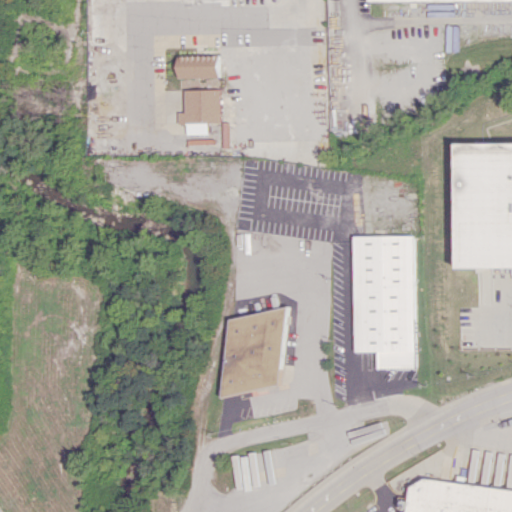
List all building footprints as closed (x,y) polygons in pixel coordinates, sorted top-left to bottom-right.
[(221,77),(220,54),(179,55),(179,78),(221,77)] [(187,112),(180,112),(180,123),(188,123),(188,134),(210,134),(210,122),(222,122),(222,89),(186,89),(187,112)] [(461,267),(511,266),(511,142),(461,143),(461,267)] [(357,351),(377,351),(378,368),(416,368),(415,235),(355,235),(357,351)] [(282,385),(290,307),(233,317),(225,394),(225,395),(282,385)] [(511,511),(511,488),(423,480),(412,488),(409,511),(511,511)]
